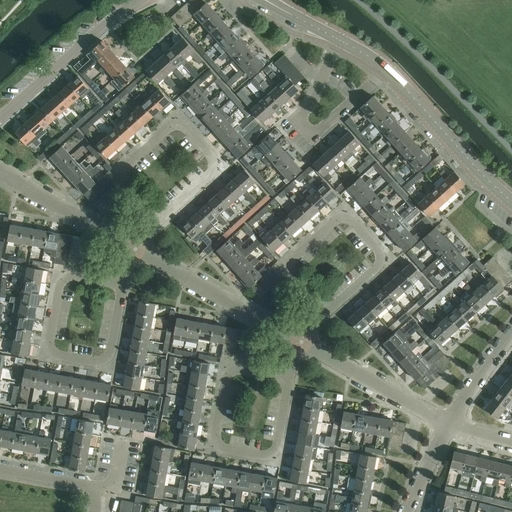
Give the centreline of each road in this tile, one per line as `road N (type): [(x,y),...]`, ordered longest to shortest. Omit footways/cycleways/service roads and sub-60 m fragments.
road 1 (residential): [(386,69),(312,136),(297,118),(317,95),(338,39)]
road 2 (residential): [(159,220),(125,182),(124,167),(179,125),(212,158),(212,172)]
road 3 (residential): [(123,285),(61,281),(48,341),(59,356),(97,362),(109,353)]
road 4 (residential): [(288,378),(238,369),(226,376),(216,433),(225,448),(264,455),(277,446)]
road 5 (residential): [(326,312),(292,275),(294,256),(335,219),(351,220),(379,252),(379,264)]
road 6 (residential): [(299,342),(135,250)]
road 7 (residential): [(0,118),(140,0)]
road 8 (secondary): [(511,202),(386,69)]
road 9 (residential): [(449,424),(299,342)]
road 10 (residential): [(135,250),(0,173)]
road 11 (residential): [(95,511),(96,488),(0,470)]
